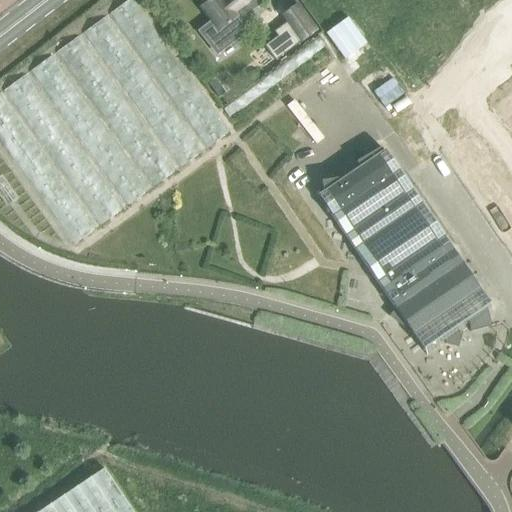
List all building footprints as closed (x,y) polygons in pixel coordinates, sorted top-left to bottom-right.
[(127,0),(108,15),(205,149),(228,132),(132,0),(127,0)] [(208,22),(196,31),(215,56),(249,29),(245,23),(254,16),(251,11),(260,5),(256,0),(207,0),(198,8),(208,22)] [(275,36),(262,46),(273,60),(314,30),(295,4),(280,16),(285,22),(272,32),(275,36)] [(178,168),(202,151),(104,17),(81,34),(178,168)] [(347,18),(325,34),(344,59),(365,44),(347,18)] [(152,187),(175,171),(78,36),(54,53),(152,187)] [(318,36),(221,108),(229,118),(325,47),(318,36)] [(125,207),(149,190),(51,55),(28,72),(125,207)] [(99,226),(122,209),(25,75),(1,91),(99,226)] [(0,145),(72,245),(95,228),(0,96),(0,145)] [(417,164),(442,145),(412,104),(387,122),(417,164)] [(467,331),(488,326),(484,313),(490,309),(382,151),(317,196),(393,306),(387,314),(411,332),(425,354),(442,342),(442,344),(456,347),(459,333),(456,333),(466,326),(467,331)] [(1,176),(0,176),(0,197),(6,207),(17,199),(1,176)] [(132,511),(103,468),(38,511),(132,511)]
